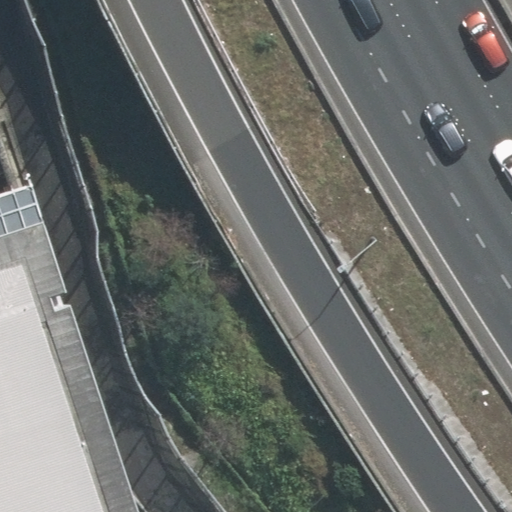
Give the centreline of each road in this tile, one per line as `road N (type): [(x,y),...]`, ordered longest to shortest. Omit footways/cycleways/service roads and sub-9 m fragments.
road 1 (motorway): [(453,511),(251,187),(152,0)]
road 2 (motorway): [(511,118),(441,0)]
